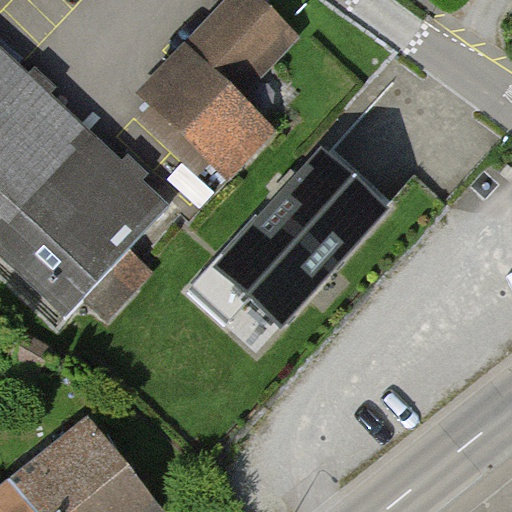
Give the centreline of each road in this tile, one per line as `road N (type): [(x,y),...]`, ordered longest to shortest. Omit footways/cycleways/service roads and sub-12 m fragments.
road 1 (residential): [(369,0),(511,104)]
road 2 (tertiary): [(511,410),(385,511)]
